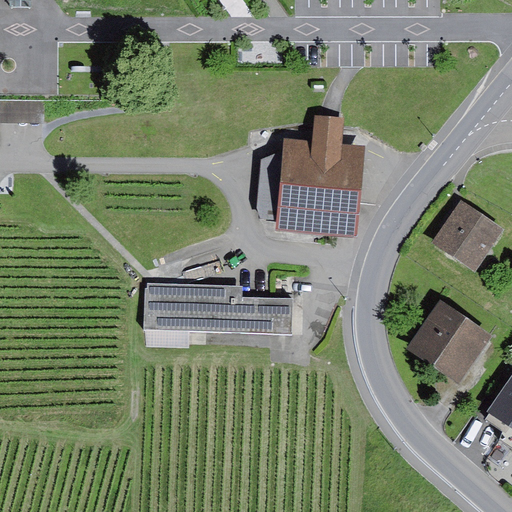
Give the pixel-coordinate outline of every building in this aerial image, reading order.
[(0,123),(45,124),(45,101),(0,100),(0,123)] [(313,143),(284,140),(283,153),(261,160),(258,209),(261,222),(275,223),(274,233),(357,240),(365,147),(343,145),(343,135),(345,119),(330,118),(315,116),(313,132),(313,143)] [(504,230),(461,201),(431,244),(474,273),(504,230)] [(242,288),(148,284),(148,290),(145,290),(144,330),(290,335),(291,303),(241,301),(242,288)] [(493,336),(441,301),(407,351),(459,386),(493,336)] [(511,377),(488,414),(490,415),(486,421),(504,434),(499,441),(511,449),(511,377)]
